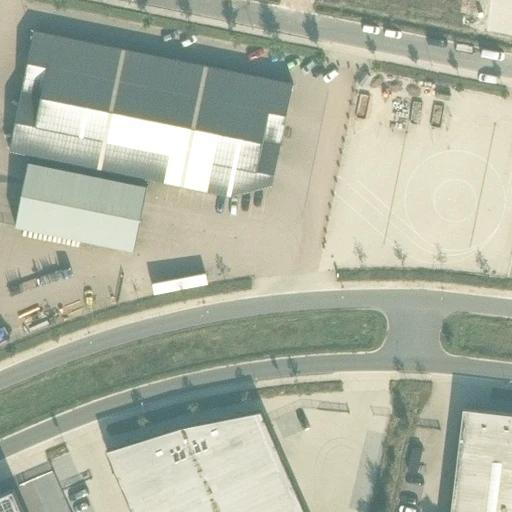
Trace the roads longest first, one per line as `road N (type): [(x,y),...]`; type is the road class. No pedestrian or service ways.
road 1 (unclassified): [(419,300),(300,302),(223,314),(50,357),(0,379)]
road 2 (unclassified): [(0,449),(72,417),(196,383),(410,363)]
road 3 (unclassified): [(186,0),(511,68)]
